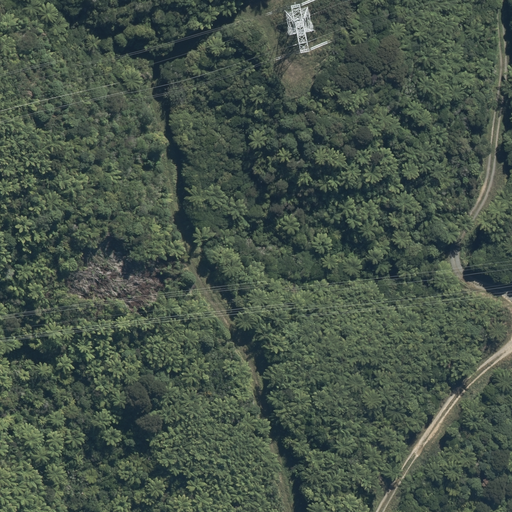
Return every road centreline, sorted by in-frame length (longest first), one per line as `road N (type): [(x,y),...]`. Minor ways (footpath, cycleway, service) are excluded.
road 1 (track): [(293,511),(249,363),(187,255),(165,186),(151,84),(177,39),(254,0)]
road 2 (track): [(499,0),(502,71),(489,169),(453,256),(466,277),(511,296)]
road 3 (track): [(511,342),(458,389),(378,511)]
